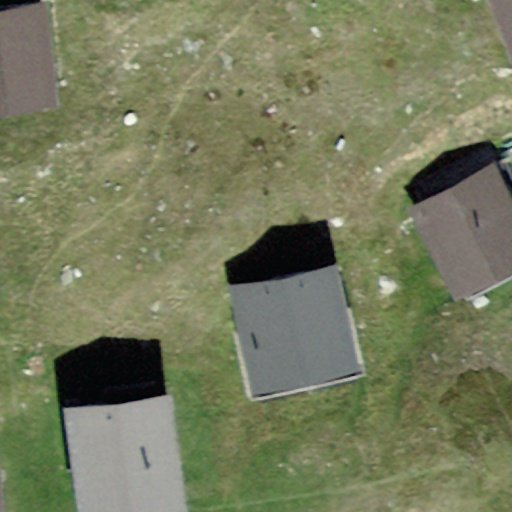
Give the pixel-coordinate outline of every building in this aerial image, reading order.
[(511,34),(511,0),(484,0),(496,39),(511,34)] [(0,95),(32,94),(29,11),(0,12),(0,95)] [(511,236),(511,219),(489,164),(404,199),(434,269),(511,236)] [(334,365),(320,280),(213,296),(227,382),(334,365)] [(151,511),(155,511),(149,405),(69,410),(74,511),(151,511)]
